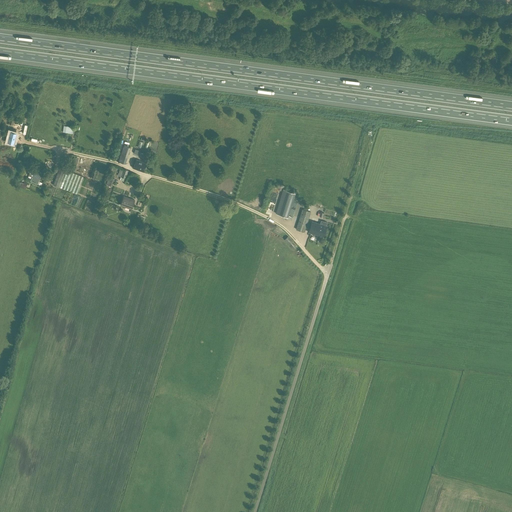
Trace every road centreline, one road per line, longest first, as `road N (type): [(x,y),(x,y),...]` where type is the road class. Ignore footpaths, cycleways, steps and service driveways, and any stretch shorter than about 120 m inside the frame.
road 1 (motorway): [(511,106),(0,38)]
road 2 (motorway): [(0,52),(511,120)]
road 3 (unclassified): [(326,275),(282,226),(256,211),(107,160),(28,143),(26,122)]
road 4 (track): [(166,0),(281,25),(337,21),(388,38),(511,47)]
road 5 (unclassified): [(256,511),(326,275)]
road 6 (track): [(330,263),(368,136)]
